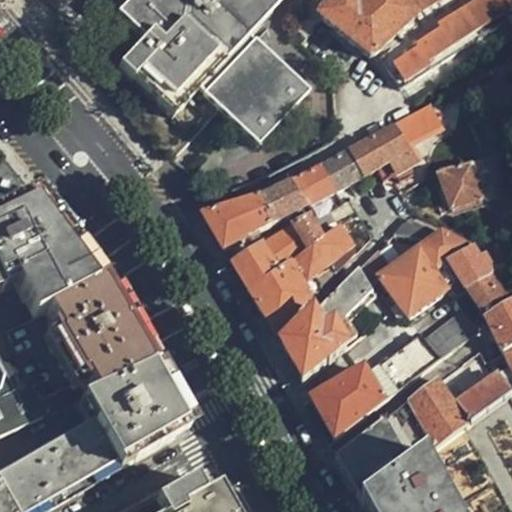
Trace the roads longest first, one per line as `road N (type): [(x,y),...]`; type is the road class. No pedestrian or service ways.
road 1 (tertiary): [(43,155),(123,251),(229,436)]
road 2 (tertiary): [(327,511),(163,224)]
road 3 (residential): [(163,224),(341,150),(385,119),(347,59)]
road 4 (residential): [(229,436),(95,511)]
road 5 (tertiary): [(87,128),(0,29)]
road 6 (tertiary): [(163,224),(87,128)]
